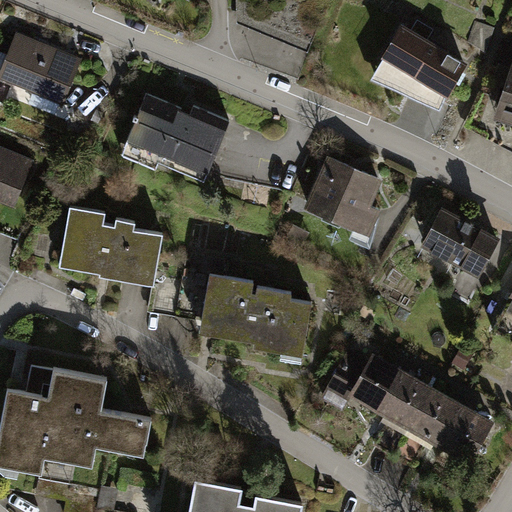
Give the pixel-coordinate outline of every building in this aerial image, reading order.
[(161,0),(190,10),(193,0),(161,0)] [(431,46),(438,34),(417,24),(410,37),(400,31),(381,67),(369,89),(438,119),(470,69),(431,46)] [(80,66),(13,41),(0,77),(0,87),(63,111),(80,66)] [(511,48),(507,47),(495,81),(502,83),(488,125),(511,132),(511,48)] [(201,191),(230,125),(197,110),(193,119),(148,100),(123,157),(201,191)] [(38,169),(0,152),(0,207),(18,215),(38,169)] [(383,188),(322,165),(300,222),(372,250),(383,222),(371,217),(383,188)] [(101,218),(66,213),(57,278),(156,291),(163,238),(135,234),(135,229),(101,224),(101,218)] [(501,244),(439,213),(416,260),(466,286),(478,264),(488,269),(501,244)] [(227,277),(229,258),(205,255),(203,274),(227,277)] [(255,288),(210,279),(197,345),(303,366),(314,309),(290,304),(291,299),(254,292),(255,288)] [(395,375),(355,353),(329,397),(369,419),(395,375)] [(395,375),(369,419),(403,437),(427,392),(395,375)] [(47,413),(5,406),(0,432),(0,478),(34,484),(36,470),(86,479),(89,460),(139,468),(146,429),(100,421),(105,387),(53,378),(47,413)] [(427,392),(403,437),(435,455),(462,410),(427,392)] [(462,410),(435,455),(467,472),(493,428),(462,410)] [(236,511),(239,499),(194,492),(191,511),(301,511),(302,510),(254,503),(252,511),(236,511)]
